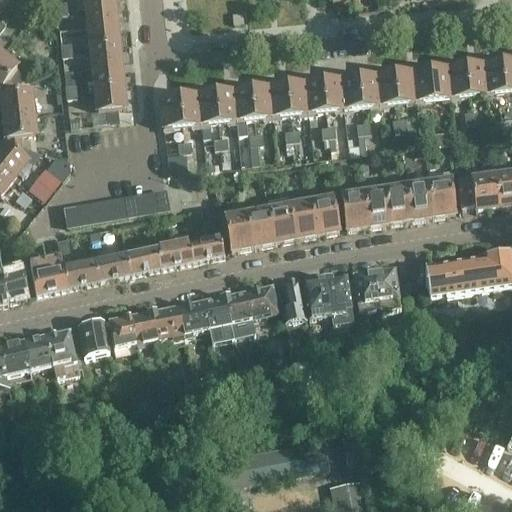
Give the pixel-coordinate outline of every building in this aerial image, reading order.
[(114,9),(113,0),(86,0),(87,12),(114,9)] [(116,30),(114,9),(87,12),(90,33),(116,30)] [(118,51),(117,35),(116,30),(90,33),(92,54),(118,51)] [(121,72),(118,51),(92,54),(94,74),(121,72)] [(8,86),(18,74),(1,61),(0,62),(0,96),(1,96),(8,86)] [(511,68),(502,70),(505,98),(511,97),(511,68)] [(488,102),(484,69),(478,70),(478,72),(466,74),(469,102),(479,101),(479,103),(488,102)] [(505,98),(502,70),(490,71),(490,69),(484,69),(488,102),(496,101),(496,99),(505,98)] [(123,92),(121,77),(121,72),(94,74),(96,95),(123,92)] [(469,102),(466,74),(455,75),(454,72),(448,73),(452,106),(460,105),(460,103),(469,102)] [(452,106),(448,73),(442,74),(442,76),(431,78),(434,106),(443,105),(443,107),(452,106)] [(434,106),(431,78),(419,79),(419,76),(412,77),(416,110),(425,109),(424,107),(434,106)] [(416,110),(412,77),(406,77),(407,80),(395,81),(398,110),(407,109),(408,111),(416,110)] [(398,110),(395,81),(383,83),(383,80),(377,81),(380,114),(389,113),(389,111),(398,110)] [(380,114),(377,81),(371,81),(371,84),(359,85),(362,113),(372,112),(372,115),(380,114)] [(344,118),(341,84),(335,85),(335,88),(323,89),(326,117),(336,116),(336,119),(344,118)] [(362,113),(359,85),(347,86),(347,84),(341,84),(344,118),(353,117),(353,114),(362,113)] [(16,100),(15,92),(8,86),(1,96),(3,98),(4,102),(16,100)] [(309,122),(305,88),(299,89),(299,91),(287,93),(290,121),(300,120),(300,122),(309,122)] [(326,117),(323,89),(312,90),(311,88),(305,88),(309,122),(317,121),(317,118),(326,117)] [(290,121),(287,93),(276,94),(275,91),(269,92),(273,125),(281,124),(281,122),(290,121)] [(125,114),(123,92),(96,95),(98,117),(118,115),(125,114)] [(273,125),(269,92),(263,93),(264,95),(252,97),(255,125),(264,124),(264,126),(273,125)] [(255,125),(252,97),(240,98),(240,95),(233,96),(237,129),(238,141),(247,141),(245,126),(255,125)] [(237,129),(233,96),(227,97),(228,99),(216,100),(219,129),(228,128),(228,130),(237,129)] [(16,100),(4,102),(2,102),(5,123),(33,120),(31,99),(16,100)] [(219,129),(216,100),(204,102),(204,99),(198,100),(201,133),(210,132),(209,130),(219,129)] [(201,133),(198,100),(192,100),(192,103),(180,104),(183,133),(192,132),(193,134),(201,133)] [(183,133),(180,104),(166,106),(166,103),(159,104),(160,112),(162,112),(165,137),(174,136),(174,134),(183,133)] [(36,142),(33,120),(5,123),(7,145),(8,145),(21,143),(36,142)] [(21,152),(21,143),(8,145),(9,148),(7,151),(16,159),(21,152)] [(278,170),(275,149),(268,150),(270,171),(278,170)] [(16,159),(7,151),(6,150),(0,157),(0,173),(14,185),(28,168),(16,159)] [(500,215),(496,184),(492,153),(479,155),(483,186),(459,189),(462,216),(475,214),(476,219),(500,215)] [(170,181),(188,179),(185,158),(167,160),(170,181)] [(14,185),(0,173),(0,201),(1,202),(14,185)] [(45,174),(29,194),(44,206),(60,186),(45,174)] [(511,213),(511,181),(496,184),(500,215),(511,213)] [(455,220),(451,189),(432,191),(437,224),(456,221),(455,220)] [(437,224),(432,191),(409,195),(415,227),(437,224)] [(415,227),(409,195),(387,198),(392,231),(415,227)] [(31,203),(23,196),(16,205),(24,212),(31,203)] [(169,215),(165,198),(155,199),(158,217),(169,215)] [(392,231),(387,198),(363,201),(368,234),(392,231)] [(158,217),(155,199),(145,201),(148,219),(158,217)] [(148,219),(145,201),(135,203),(138,221),(148,219)] [(368,234),(363,201),(342,205),(347,237),(368,234)] [(138,221),(135,203),(125,205),(128,222),(138,221)] [(128,222),(125,205),(115,206),(118,224),(128,222)] [(118,224),(115,206),(106,208),(109,226),(118,224)] [(340,238),(334,206),(310,210),(317,243),(340,238)] [(295,247),(288,214),(287,207),(266,211),(268,218),(274,251),(295,247)] [(109,226),(106,208),(96,210),(99,227),(109,226)] [(99,227),(96,210),(86,211),(89,229),(99,227)] [(317,243),(310,210),(288,214),(295,247),(317,243)] [(89,229),(86,211),(76,213),(79,231),(89,229)] [(79,231),(76,213),(65,215),(69,233),(79,231)] [(274,251),(268,218),(245,222),(251,255),(274,251)] [(251,255),(245,222),(225,226),(232,259),(251,255)] [(193,270),(189,251),(187,239),(175,241),(178,253),(159,257),(162,277),(193,270)] [(71,267),(67,244),(60,246),(64,268),(71,267)] [(224,260),(221,244),(189,251),(193,270),(225,263),(224,260)] [(162,277),(159,257),(126,264),(130,283),(162,277)] [(511,292),(511,258),(482,263),(483,265),(425,273),(428,288),(426,289),(426,291),(428,291),(430,304),(511,292)] [(69,296),(65,277),(61,261),(29,268),(36,303),(69,296)] [(130,283),(126,264),(96,270),(99,290),(130,283)] [(30,304),(22,268),(3,273),(4,280),(10,310),(30,305),(30,304)] [(99,290),(96,270),(65,277),(69,296),(99,290)] [(400,306),(395,274),(375,277),(379,309),(400,306)] [(379,309),(375,277),(354,280),(358,312),(379,309)] [(0,312),(10,310),(4,280),(0,280),(0,312)] [(354,331),(347,282),(333,284),(333,283),(325,284),(329,318),(331,334),(354,331)] [(329,318),(325,284),(317,285),(317,286),(303,288),(307,321),(329,318)] [(306,327),(300,289),(300,287),(282,290),(286,316),(282,316),(285,330),(306,327)] [(279,321),(273,292),(246,298),(253,327),(279,321)] [(253,327),(246,298),(225,302),(231,331),(234,346),(256,341),(253,327)] [(231,331),(225,302),(202,307),(208,336),(210,336),(213,350),(234,346),(231,331)] [(208,336),(202,307),(177,312),(183,341),(184,346),(209,341),(208,336)] [(183,341),(177,312),(152,317),(158,346),(183,341)] [(158,346),(152,317),(131,322),(137,351),(158,346)] [(137,351),(131,322),(109,326),(115,355),(137,351)] [(110,359),(104,327),(79,333),(84,365),(110,359)] [(436,356),(433,340),(432,335),(410,338),(414,359),(436,356)] [(80,380),(70,336),(47,342),(54,372),(57,385),(80,380)] [(446,355),(443,339),(433,340),(436,356),(446,355)] [(54,372),(47,342),(23,347),(31,377),(54,372)] [(303,379),(297,346),(289,348),(293,369),(273,373),(275,385),(303,379)] [(23,347),(1,352),(0,352),(0,353),(7,382),(31,377),(23,347)] [(7,382),(0,353),(0,352),(1,352),(0,351),(0,397),(10,396),(7,382)] [(411,360),(410,353),(394,355),(395,363),(411,360)] [(376,367),(375,357),(363,359),(364,369),(376,367)] [(340,372),(339,362),(307,367),(309,377),(340,372)] [(264,387),(261,369),(240,373),(240,374),(243,391),(264,387)] [(243,391),(240,374),(216,379),(219,395),(243,391)] [(209,397),(206,383),(193,385),(197,399),(209,397)] [(174,405),(172,391),(157,394),(158,397),(148,399),(150,410),(174,405)] [(150,410),(148,399),(147,398),(119,404),(122,416),(150,410)] [(329,476),(323,446),(202,468),(208,499),(329,476)] [(42,490),(37,466),(23,469),(28,493),(42,490)] [(368,511),(364,487),(330,493),(333,511),(368,511)]
